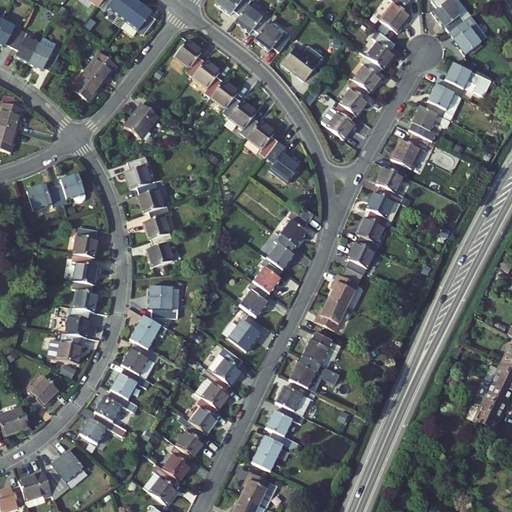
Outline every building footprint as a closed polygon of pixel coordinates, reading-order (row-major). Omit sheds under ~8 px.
[(114,0),(108,9),(126,22),(139,4),(133,0),(114,0)] [(230,16),(233,12),(239,17),(247,6),(251,1),(248,0),(218,0),(215,4),(230,16)] [(406,6),(410,1),(408,0),(388,0),(393,3),(379,21),(397,35),(411,17),(407,14),(411,10),(406,6)] [(458,0),(435,0),(432,2),(437,9),(431,13),(443,29),(444,28),(449,34),(464,22),(463,21),(470,16),(458,0)] [(151,13),(139,4),(126,22),(121,28),(133,37),(138,31),(144,36),(156,20),(150,16),(151,13)] [(239,17),(234,23),(249,34),(252,30),(258,35),(266,25),(270,19),(264,15),(262,18),(247,6),(239,17)] [(453,40),(452,41),(464,56),(467,53),(480,44),(488,38),(472,17),(449,34),(453,40)] [(0,45),(4,48),(5,45),(12,48),(21,31),(1,21),(0,22),(0,45)] [(269,53),(272,49),(279,54),(290,38),(284,33),(281,36),(266,25),(258,35),(253,41),(269,53)] [(21,31),(12,48),(18,52),(15,57),(29,65),(39,45),(26,38),(27,34),(21,31)] [(394,55),(390,52),(395,46),(380,34),(375,40),(378,43),(366,59),(381,70),(382,71),(394,55)] [(43,69),(50,73),(59,56),(52,52),(56,46),(42,39),(39,45),(29,65),(42,72),(43,69)] [(186,73),(192,77),(203,62),(198,58),(202,53),(186,41),(173,58),(189,70),(186,73)] [(480,44),(467,53),(470,57),(483,47),(480,44)] [(282,66),(304,83),(317,66),(295,49),(282,66)] [(99,54),(85,72),(103,85),(117,67),(99,54)] [(353,81),(368,93),(369,94),(381,79),(377,76),(381,70),(366,59),(362,64),(364,66),(353,81)] [(210,98),(221,83),(215,78),(219,73),(204,61),(203,62),(192,77),(207,89),(204,93),(210,98)] [(459,97),(471,73),(453,64),(444,82),(439,79),(436,86),(459,97)] [(89,103),(103,85),(85,72),(72,90),(89,103)] [(221,83),(210,98),(225,109),(222,114),(228,119),(240,103),(234,98),(238,93),(222,81),(221,83)] [(368,102),(364,99),(368,93),(353,81),(348,88),(351,90),(340,105),(355,117),(356,118),(368,102)] [(449,121),(450,122),(461,98),(459,97),(436,86),(427,103),(428,104),(425,110),(438,116),(449,121)] [(0,108),(0,126),(17,132),(23,110),(19,108),(21,101),(4,96),(0,108)] [(246,138),(258,122),(253,118),(256,114),(241,102),(240,103),(228,119),(244,130),(241,134),(246,138)] [(158,118),(140,105),(123,127),(141,141),(158,118)] [(355,117),(340,105),(335,111),(332,109),(322,122),(322,125),(343,141),(354,126),(350,123),(355,117)] [(412,125),(409,132),(412,134),(429,142),(433,135),(434,136),(439,126),(443,128),(446,127),(449,121),(438,116),(425,110),(420,107),(411,125),(412,125)] [(266,158),(278,143),(271,138),(275,134),(259,122),(258,122),(246,138),(262,150),(260,153),(266,158)] [(17,132),(0,126),(0,150),(11,153),(17,132)] [(411,170),(421,150),(424,151),(429,142),(412,134),(408,143),(401,140),(391,160),(411,170)] [(300,166),(282,153),(286,149),(278,143),(266,158),(274,164),(269,171),(286,185),(300,166)] [(127,164),(130,171),(125,173),(131,191),(137,189),(151,184),(145,166),(148,165),(145,157),(127,164)] [(380,187),(376,194),(394,202),(399,205),(403,198),(395,194),(403,177),(384,168),(376,185),(380,187)] [(61,185),(54,188),(60,207),(67,204),(66,200),(84,195),(78,175),(60,181),(61,185)] [(143,215),(149,213),(163,208),(155,183),(151,184),(137,189),(139,196),(137,197),(143,215)] [(33,211),(52,205),(53,209),(60,207),(54,188),(47,190),(45,185),(27,191),(33,211)] [(366,210),(370,212),(366,219),(384,227),(387,220),(386,220),(394,202),(376,194),(375,193),(366,210)] [(149,241),(150,241),(169,235),(163,216),(169,215),(167,207),(163,208),(149,213),(152,220),(143,223),(149,241)] [(305,210),(299,217),(308,224),(313,216),(305,210)] [(307,233),(303,230),(308,224),(299,217),(292,211),(287,218),(290,220),(279,236),(294,247),(295,248),(307,233)] [(360,237),(357,244),(375,252),(378,246),(375,244),(384,227),(366,219),(365,218),(357,235),(360,237)] [(79,228),(73,255),(92,259),(93,259),(97,239),(96,239),(97,232),(79,228)] [(150,241),(153,248),(147,250),(153,268),(173,262),(167,244),(172,242),(169,235),(150,241)] [(274,242),(277,244),(266,259),(281,271),(282,272),(294,257),(289,254),(294,247),(279,236),(274,242)] [(357,244),(355,243),(347,260),(348,261),(345,268),(362,276),(363,277),(375,252),(357,244)] [(73,282),(93,286),(97,267),(91,266),(92,259),(73,255),(72,262),(77,263),(73,282)] [(280,280),(276,277),(281,271),(266,259),(261,265),(264,268),(253,283),(268,295),(269,296),(280,280)] [(334,288),(328,300),(346,309),(362,276),(345,268),(341,277),(338,275),(332,287),(334,288)] [(73,309),(90,313),(94,313),(98,294),(91,293),(93,286),(73,282),(72,289),(77,290),(73,309)] [(267,304),(263,301),(268,295),(253,283),(248,289),(251,291),(239,306),(255,319),(267,304)] [(171,311),(172,288),(149,288),(149,311),(151,311),(151,319),(177,319),(177,311),(171,311)] [(328,300),(322,312),(321,312),(315,322),(335,332),(346,309),(328,300)] [(65,335),(81,338),(86,339),(90,320),(89,320),(90,313),(73,309),(70,309),(65,335)] [(247,315),(242,321),(252,329),(257,322),(247,315)] [(129,341),(135,344),(147,351),(156,335),(162,338),(166,331),(142,317),(129,341)] [(260,335),(252,329),(242,321),(228,339),(246,353),(260,335)] [(65,335),(62,334),(57,360),(78,365),(81,346),(80,346),(81,338),(65,335)] [(302,358),(303,359),(320,367),(325,357),(329,359),(333,358),(339,346),(315,334),(311,341),(310,341),(302,358)] [(511,339),(500,365),(511,370),(511,339)] [(121,367),(124,368),(144,380),(157,356),(147,351),(135,344),(131,351),(130,350),(121,367)] [(214,375),(229,386),(229,387),(241,372),(237,369),(242,363),(227,351),(222,357),(219,355),(208,370),(214,375)] [(289,381),(293,383),(307,390),(315,373),(317,373),(320,367),(303,359),(300,365),(297,364),(289,381)] [(511,370),(500,365),(491,384),(511,394),(511,391),(511,370)] [(60,374),(71,381),(76,373),(65,366),(60,374)] [(127,401),(137,384),(145,389),(147,385),(143,382),(144,380),(124,368),(120,375),(119,375),(110,391),(111,392),(127,401)] [(201,399),(217,411),(218,412),(229,396),(224,392),(229,386),(214,375),(209,381),(207,379),(195,394),(201,399)] [(44,408),(60,392),(43,377),(28,393),(44,408)] [(281,407),(299,416),(302,417),(310,400),(308,398),(311,392),(307,390),(293,383),(290,390),(284,386),(275,404),(281,407)] [(506,404),(511,394),(491,384),(482,403),(503,413),(507,405),(506,404)] [(136,406),(127,401),(111,392),(107,398),(104,397),(94,414),(95,414),(112,424),(122,407),(133,413),(136,406)] [(44,408),(28,393),(23,399),(39,414),(44,408)] [(216,420),(212,417),(217,411),(201,399),(196,405),(200,408),(189,423),(204,435),(205,436),(216,420)] [(503,413),(482,403),(473,423),(493,432),(498,422),(499,422),(503,413)] [(0,426),(2,432),(3,437),(22,431),(21,426),(28,424),(22,405),(15,407),(16,411),(0,415),(0,426)] [(272,432),(283,438),(292,421),(296,423),(299,416),(281,407),(278,414),(274,412),(265,429),(272,432)] [(34,421),(31,411),(26,413),(29,423),(34,421)] [(95,414),(92,420),(89,419),(80,435),(97,445),(106,428),(123,437),(126,431),(112,424),(95,414)] [(184,429),(187,431),(175,446),(191,458),(192,459),(203,444),(199,441),(204,435),(189,423),(184,429)] [(264,437),(252,463),(270,472),(283,446),(286,448),(290,441),(283,438),(272,432),(269,439),(264,437)] [(170,452),(174,455),(162,470),(177,482),(179,483),(190,468),(186,464),(191,458),(175,446),(170,452)] [(53,468),(44,476),(51,497),(53,502),(69,487),(66,483),(83,469),(68,452),(51,466),(53,468)] [(177,491),(173,488),(177,482),(162,470),(156,466),(152,472),(154,473),(142,488),(165,506),(177,491)] [(338,476),(342,469),(337,466),(333,473),(338,476)] [(250,473),(245,484),(247,485),(240,498),(265,510),(277,487),(269,483),(250,473)] [(18,482),(19,487),(24,502),(43,496),(44,500),(51,497),(44,476),(44,474),(18,482)] [(0,511),(5,511),(25,505),(24,502),(19,487),(12,489),(12,488),(0,491),(0,511)] [(234,510),(232,509),(230,511),(264,511),(265,510),(240,498),(234,510)] [(322,509),(326,502),(318,498),(314,506),(322,509)] [(111,511),(108,501),(89,508),(90,511),(111,511)]
